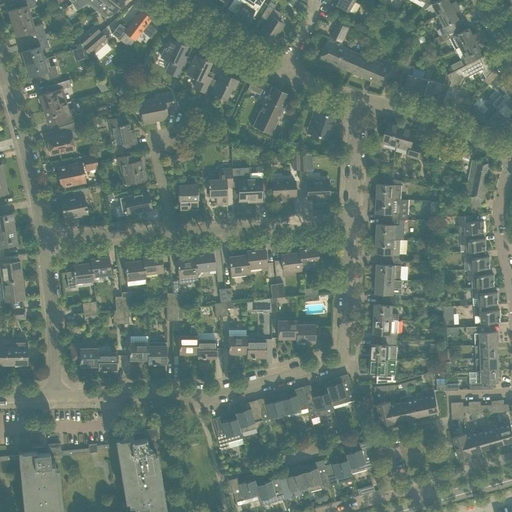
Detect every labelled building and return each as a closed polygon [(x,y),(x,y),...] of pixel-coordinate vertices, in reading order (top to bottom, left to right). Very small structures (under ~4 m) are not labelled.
[(33,0),(15,0),(17,5),(20,5),(20,7),(8,11),(12,23),(30,18),(28,8),(36,6),(33,0)] [(87,0),(88,1),(99,9),(105,0),(87,0)] [(105,0),(99,9),(103,4),(108,8),(104,13),(108,16),(109,17),(113,12),(122,0),(105,0)] [(207,0),(207,2),(220,10),(226,0),(207,0)] [(249,0),(233,0),(228,9),(234,13),(232,17),(245,26),(251,17),(254,19),(255,19),(253,18),(264,0),(254,0),(253,2),(249,0)] [(355,1),(352,0),(336,0),(334,4),(349,12),(355,1)] [(429,0),(425,3),(430,6),(433,4),(438,16),(457,5),(455,1),(451,3),(448,0),(429,0)] [(268,5),(266,9),(260,17),(261,18),(261,17),(267,21),(260,31),(274,40),(278,33),(280,33),(278,32),(282,26),(281,23),(277,20),(281,14),(275,10),(277,6),(271,1),(268,5)] [(297,7),(306,12),(308,6),(299,2),(297,7)] [(73,3),(59,12),(64,19),(77,10),(73,3)] [(369,5),(367,9),(376,14),(379,10),(369,5)] [(457,5),(438,16),(444,27),(440,29),(443,35),(461,25),(458,20),(459,19),(455,12),(460,10),(457,5)] [(376,14),(367,9),(365,13),(374,18),(376,14)] [(140,11),(127,29),(120,23),(112,33),(120,38),(125,32),(135,39),(141,31),(144,32),(143,33),(150,38),(156,30),(147,23),(150,19),(140,11)] [(362,26),(369,30),(374,21),(366,17),(362,26)] [(30,18),(12,23),(16,36),(28,32),(29,34),(27,35),(29,41),(45,36),(42,24),(33,27),(30,18)] [(321,59),(351,72),(355,62),(357,63),(361,55),(339,45),(347,27),(336,22),(330,36),(338,40),(336,44),(329,41),(321,59)] [(94,25),(78,40),(83,46),(84,46),(100,31),(94,25)] [(461,25),(443,35),(446,40),(451,38),(456,49),(479,37),(477,32),(472,35),(469,28),(463,30),(461,25)] [(101,30),(84,46),(83,46),(89,53),(107,37),(101,30)] [(45,36),(29,41),(31,46),(32,46),(33,48),(21,52),(25,64),(43,59),(40,49),(49,47),(45,36)] [(479,37),(456,49),(464,66),(482,57),(479,51),(481,50),(477,43),(481,41),(479,37)] [(169,39),(165,48),(161,57),(171,61),(166,72),(178,77),(183,67),(188,58),(187,57),(184,63),(179,61),(185,47),(169,39)] [(431,44),(426,47),(429,53),(431,52),(434,50),(431,44)] [(79,48),(72,50),(76,61),(82,59),(79,48)] [(429,53),(428,59),(439,62),(439,60),(438,58),(434,50),(431,52),(429,53)] [(482,57),(455,70),(465,79),(482,70),(486,78),(484,81),(489,85),(490,84),(499,74),(498,74),(494,70),(495,68),(488,54),(482,57)] [(195,55),(191,64),(186,74),(198,80),(194,88),(205,94),(211,82),(212,79),(205,75),(211,63),(195,55)] [(392,68),(361,55),(357,63),(355,62),(351,72),(384,86),(392,68)] [(43,59),(25,64),(29,77),(39,74),(41,73),(42,75),(40,76),(42,82),(58,77),(54,65),(50,67),(47,57),(43,59)] [(405,64),(400,76),(397,84),(397,85),(398,84),(405,86),(404,88),(418,92),(422,78),(413,75),(415,67),(405,64)] [(450,85),(443,98),(442,102),(456,109),(458,107),(462,111),(462,112),(463,112),(472,103),(467,98),(466,99),(458,96),(465,79),(455,70),(447,74),(451,83),(450,85)] [(211,82),(205,94),(204,97),(212,101),(215,95),(225,100),(228,94),(231,89),(233,90),(238,80),(221,73),(216,84),(211,82)] [(445,74),(443,83),(450,85),(451,83),(447,74),(446,74),(445,74)] [(504,78),(499,74),(490,84),(502,95),(493,105),(507,118),(511,113),(511,108),(511,107),(511,101),(509,99),(511,98),(502,80),(504,78)] [(172,88),(176,79),(171,77),(167,86),(172,88)] [(253,78),(249,87),(248,89),(259,94),(264,83),(253,78)] [(443,83),(422,78),(418,92),(433,96),(434,93),(438,94),(437,95),(438,96),(438,95),(443,98),(450,85),(443,83)] [(68,80),(61,82),(52,85),(54,91),(38,96),(43,110),(65,103),(61,90),(70,87),(68,80)] [(271,86),(267,96),(253,125),(271,133),(289,95),(271,86)] [(174,107),(172,97),(171,94),(157,97),(158,99),(139,103),(143,123),(168,118),(166,109),(174,107)] [(472,103),(463,112),(467,116),(469,114),(487,123),(488,122),(490,123),(489,125),(490,127),(492,128),(494,127),(497,123),(500,126),(507,118),(493,105),(489,101),(485,105),(489,109),(484,114),(472,103)] [(68,111),(65,103),(43,110),(47,124),(63,119),(64,125),(74,122),(81,120),(79,113),(75,114),(73,109),(68,111)] [(314,110),(311,120),(307,132),(328,139),(335,117),(314,110)] [(121,117),(111,119),(109,119),(113,138),(115,137),(116,144),(121,143),(122,149),(138,146),(135,132),(130,133),(128,124),(122,125),(121,117)] [(74,122),(64,125),(58,127),(59,135),(47,138),(50,154),(74,149),(72,139),(78,138),(74,122)] [(396,146),(402,126),(388,122),(382,142),(396,146)] [(415,130),(402,126),(396,146),(409,150),(408,155),(418,158),(422,145),(412,142),(415,130)] [(435,140),(433,156),(448,159),(449,154),(451,145),(435,140)] [(451,145),(449,154),(456,156),(469,160),(471,152),(451,145)] [(300,169),(299,154),(292,153),(292,169),(300,169)] [(83,156),(85,166),(97,164),(95,154),(83,156)] [(133,154),(123,156),(116,157),(118,165),(122,165),(126,182),(124,183),(124,184),(145,180),(141,160),(135,161),(133,154)] [(181,154),(168,157),(170,163),(182,161),(181,154)] [(467,181),(465,192),(470,193),(469,196),(483,198),(490,164),(472,160),(468,181),(467,181)] [(81,163),(67,165),(57,168),(61,187),(85,182),(81,163)] [(233,187),(232,168),(218,169),(219,179),(208,180),(209,197),(215,196),(216,203),(227,203),(226,187),(233,187)] [(232,168),(233,187),(238,186),(239,201),(248,200),(248,202),(261,201),(260,178),(248,179),(247,170),(244,168),(240,168),(232,168)] [(393,169),(391,169),(381,168),(380,176),(384,177),(392,179),(393,169)] [(377,184),(376,198),(394,199),(401,199),(402,181),(392,179),(384,177),(383,184),(377,184)] [(295,196),(294,186),(294,181),(288,181),(288,179),(282,180),(282,181),(272,182),(273,198),(274,198),(274,201),(286,200),(286,196),(295,196)] [(328,180),(318,181),(306,181),(307,199),(329,198),(328,180)] [(196,184),(188,185),(178,185),(179,209),(189,208),(189,209),(197,208),(196,184)] [(88,188),(82,189),(72,191),(73,197),(60,200),(64,219),(87,214),(83,195),(89,194),(88,188)] [(147,192),(119,198),(123,215),(151,210),(147,192)] [(394,199),(376,198),(376,212),(384,213),(383,219),(400,219),(400,213),(393,213),(394,199)] [(0,231),(14,229),(12,214),(0,215),(0,231)] [(471,215),(461,216),(458,216),(459,226),(465,226),(465,233),(473,233),(484,233),(483,221),(472,221),(471,215)] [(400,219),(383,219),(383,224),(377,224),(376,238),(394,239),(404,239),(404,233),(399,233),(400,219)] [(0,256),(5,256),(4,256),(3,245),(16,244),(14,229),(0,231),(0,256)] [(473,233),(465,233),(460,234),(460,244),(467,244),(467,251),(477,251),(486,251),(485,239),(473,239),(473,233)] [(394,239),(376,238),(375,253),(384,253),(383,259),(399,259),(399,253),(393,253),(394,239)] [(301,265),(309,264),(319,263),(317,246),(298,249),(298,253),(299,252),(301,265)] [(267,266),(266,259),(265,249),(246,251),(246,255),(247,255),(248,268),(249,268),(267,266)] [(477,251),(467,251),(464,252),(465,270),(468,270),(481,269),(490,269),(489,257),(477,257),(477,251)] [(215,268),(214,261),(213,252),(194,254),(194,258),(195,258),(196,271),(197,271),(215,268)] [(299,252),(298,253),(280,255),(282,272),(301,269),(301,265),(299,252)] [(163,271),(162,264),(161,254),(142,256),(142,260),(143,260),(145,277),(146,277),(145,273),(163,271)] [(247,255),(246,255),(228,257),(231,277),(250,275),(249,268),(248,268),(247,255)] [(5,256),(0,256),(0,271),(0,273),(0,282),(1,282),(21,280),(19,261),(6,263),(5,256)] [(93,275),(111,273),(109,257),(90,259),(90,263),(91,263),(92,275),(93,275)] [(195,258),(194,258),(176,260),(179,284),(198,282),(197,271),(196,271),(195,258)] [(377,264),(376,278),(393,279),(400,280),(401,259),(399,259),(383,259),(383,264),(377,264)] [(143,260),(142,260),(124,263),(126,280),(145,277),(143,260)] [(75,286),(74,282),(93,280),(93,275),(92,275),(91,263),(90,263),(72,265),(73,271),(66,272),(68,287),(75,286)] [(482,275),(481,269),(468,270),(469,280),(475,280),(475,287),(485,287),(494,286),(493,274),(482,275)] [(393,279),(376,278),(375,293),(383,293),(383,299),(399,300),(404,300),(404,295),(399,295),(399,293),(393,293),(393,279)] [(21,280),(1,282),(4,300),(0,300),(0,308),(12,308),(13,308),(12,300),(24,298),(21,280)] [(283,283),(276,284),(278,297),(285,296),(283,283)] [(278,297),(276,284),(270,285),(272,298),(276,298),(278,297)] [(231,287),(225,288),(226,302),(227,302),(233,301),(231,287)] [(475,287),(472,287),(473,305),(474,305),(479,305),(487,305),(498,304),(497,292),(485,293),(485,287),(475,287)] [(226,302),(225,288),(218,289),(220,303),(226,302)] [(263,299),(261,299),(263,313),(271,312),(269,298),(263,299)] [(276,298),(272,298),(269,298),(271,312),(277,311),(276,298)] [(399,300),(383,299),(383,304),(375,304),(374,319),(398,320),(398,314),(392,313),(392,306),(399,306),(399,300)] [(96,301),(92,302),(82,303),(83,313),(97,311),(96,301)] [(434,303),(434,311),(442,311),(442,303),(434,303)] [(479,305),(474,305),(475,323),(490,323),(500,322),(499,310),(488,311),(487,305),(479,305)] [(445,325),(455,324),(454,307),(444,307),(445,325)] [(25,308),(13,308),(12,308),(12,319),(25,319),(25,308)] [(122,309),(116,310),(113,310),(114,324),(123,323),(122,309)] [(97,311),(83,313),(84,319),(98,318),(97,311)] [(398,320),(374,319),(373,333),(381,333),(381,339),(397,340),(398,320)] [(296,325),(297,325),(297,321),(277,321),(277,338),(296,338),(296,325)] [(438,329),(435,322),(429,324),(432,332),(438,329)] [(315,325),(297,325),(296,325),(296,338),(296,342),(315,342),(315,325)] [(496,331),(490,332),(490,326),(466,327),(466,334),(474,333),(475,345),(497,344),(496,331)] [(247,340),(247,335),(228,335),(228,353),(246,353),(247,353),(247,340)] [(148,359),(148,340),(148,336),(129,336),(129,359),(147,359),(148,359)] [(197,340),(198,340),(198,336),(179,336),(179,353),(197,353),(197,340)] [(0,364),(13,364),(12,343),(5,343),(5,340),(0,339),(0,364)] [(216,339),(198,340),(197,340),(197,353),(197,357),(216,357),(216,339)] [(265,339),(247,340),(247,353),(246,353),(246,357),(265,356),(265,339)] [(397,340),(381,339),(381,345),(371,344),(370,359),(390,360),(395,360),(396,346),(397,340)] [(27,364),(26,340),(20,340),(20,343),(12,343),(13,364),(27,364)] [(148,359),(147,359),(147,363),(166,363),(166,340),(148,340),(148,359)] [(81,348),(81,344),(72,344),(72,359),(79,359),(79,366),(98,365),(97,352),(97,348),(81,348)] [(497,344),(475,345),(476,358),(498,357),(497,344)] [(117,369),(117,352),(97,352),(98,365),(98,369),(117,369)] [(433,356),(434,367),(444,366),(444,355),(433,356)] [(498,357),(476,358),(476,370),(498,369),(498,357)] [(390,360),(370,359),(369,373),(377,373),(377,379),(387,380),(393,380),(393,374),(389,374),(390,360)] [(476,370),(477,382),(472,382),(470,385),(470,389),(493,388),(493,385),(495,385),(495,382),(499,382),(498,369),(476,370)] [(355,400),(347,374),(339,376),(341,382),(325,386),(327,392),(332,406),(355,400)] [(309,385),(302,387),(303,393),(309,413),(310,419),(318,417),(334,412),(332,406),(327,392),(313,396),(309,385)] [(295,395),(280,399),(284,414),(286,419),(309,413),(303,393),(302,387),(294,389),(295,395)] [(431,396),(424,398),(427,414),(439,412),(434,392),(430,393),(431,396)] [(427,414),(424,398),(416,399),(416,396),(412,397),(416,417),(427,414)] [(416,417),(412,397),(408,398),(409,401),(402,402),(405,419),(416,417)] [(284,414),(280,399),(266,403),(264,398),(256,400),(262,420),(284,414)] [(250,408),(234,412),(236,418),(240,431),(241,431),(263,425),(262,420),(256,400),(248,402),(250,408)] [(386,402),(377,404),(379,415),(392,412),(390,402),(390,401),(386,402)] [(405,419),(402,402),(394,404),(394,401),(390,402),(392,412),(394,421),(405,419)] [(469,405),(463,406),(464,413),(469,413),(469,414),(475,413),(475,401),(468,402),(469,405)] [(394,421),(392,412),(379,415),(381,425),(394,423),(394,421)] [(220,416),(212,419),(220,450),(244,443),(243,439),(241,431),(240,431),(236,418),(221,422),(220,416)] [(320,422),(318,417),(310,419),(312,425),(320,422)] [(511,429),(510,421),(506,422),(506,425),(499,427),(504,444),(511,441),(511,429)] [(504,444),(499,427),(492,429),(491,426),(487,427),(493,447),(504,444)] [(485,431),(477,433),(482,450),(493,447),(487,427),(484,428),(485,431)] [(130,440),(118,442),(119,446),(129,506),(134,505),(134,510),(147,508),(148,511),(163,509),(153,449),(148,450),(146,440),(158,438),(157,428),(144,430),(145,432),(129,434),(130,440)] [(482,450),(477,433),(470,435),(470,432),(466,434),(469,444),(471,453),(482,450)] [(318,446),(332,442),(330,437),(322,440),(320,434),(315,436),(318,446)] [(466,434),(463,434),(453,437),(456,448),(464,445),(469,444),(466,434)] [(360,449),(345,453),(347,459),(351,473),(374,467),(367,441),(358,443),(360,449)] [(88,448),(61,451),(61,455),(97,452),(97,450),(119,446),(118,442),(96,446),(96,443),(88,444),(88,448)] [(61,455),(61,451),(60,443),(48,444),(48,446),(32,448),(32,453),(21,455),(21,459),(26,511),(59,511),(55,464),(50,465),(49,456),(61,455)] [(469,444),(464,445),(456,448),(459,458),(472,454),(471,453),(469,444)] [(347,459),(324,465),(324,466),(326,473),(329,486),(353,479),(351,473),(347,459)] [(317,467),(301,472),(307,492),(329,486),(326,473),(324,466),(324,465),(323,460),(322,460),(323,461),(321,461),(319,462),(317,463),(317,465),(317,467)] [(307,492),(301,472),(299,466),(291,469),(293,474),(278,478),(284,499),(307,492)] [(254,479),(239,483),(237,478),(229,480),(233,492),(237,506),(259,500),(255,485),(254,479)] [(278,478),(255,485),(259,500),(261,505),(284,499),(278,478)]
